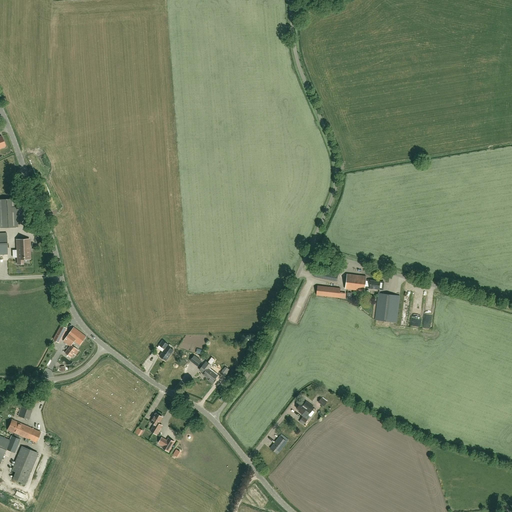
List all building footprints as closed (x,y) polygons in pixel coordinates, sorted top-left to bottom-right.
[(0,227),(17,227),(16,199),(0,199),(0,227)] [(29,239),(16,240),(17,264),(23,264),(23,259),(30,259),(29,239)] [(316,267),(314,277),(336,281),(338,271),(316,267)] [(364,291),(364,287),(383,290),(383,284),(382,283),(382,284),(380,283),(380,282),(365,280),(366,277),(347,274),(345,289),(364,291)] [(316,295),(339,298),(340,288),(317,286),(316,295)] [(378,293),(375,320),(396,322),(399,296),(378,293)] [(66,329),(61,326),(53,340),(58,343),(66,329)] [(76,355),(79,351),(71,345),(74,341),(79,345),(86,336),(74,327),(63,341),(70,346),(65,353),(71,357),(74,354),(76,355)] [(164,349),(159,356),(160,357),(160,358),(162,359),(163,359),(166,361),(173,350),(167,346),(168,345),(163,341),(159,346),(164,349)] [(197,366),(201,361),(194,356),(190,361),(197,366)] [(215,380),(214,379),(217,375),(203,365),(199,370),(204,373),(203,374),(209,379),(208,380),(212,384),(215,380)] [(321,398),(318,402),(324,406),(327,402),(321,398)] [(22,404),(18,416),(29,419),(33,407),(32,407),(34,401),(25,399),(23,404),(22,404)] [(303,405),(300,403),(297,408),(299,410),(299,411),(304,415),(301,419),(305,422),(309,417),(308,416),(314,407),(306,401),(303,405)] [(155,424),(151,431),(156,434),(162,425),(158,423),(162,417),(156,413),(155,414),(153,417),(154,417),(151,422),(155,424)] [(40,432),(12,420),(7,430),(36,442),(40,432)] [(139,436),(142,430),(137,427),(133,433),(139,436)] [(0,458),(2,459),(6,449),(14,453),(20,439),(11,436),(10,440),(0,435),(0,458)] [(280,436),(270,449),(277,454),(287,442),(280,436)] [(159,443),(164,446),(162,448),(168,452),(174,442),(168,438),(167,441),(162,438),(159,443)] [(38,453),(22,446),(11,470),(15,472),(12,479),(25,484),(38,453)]
